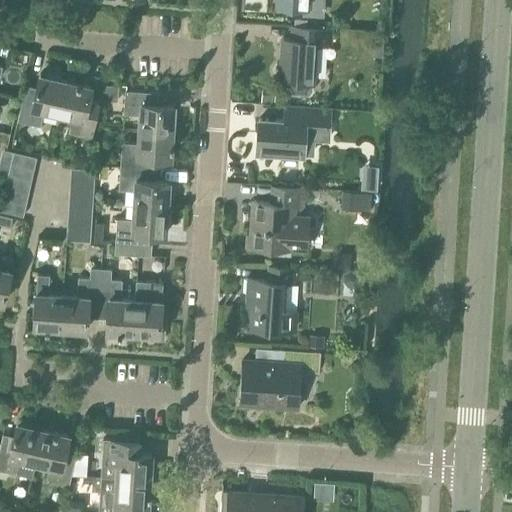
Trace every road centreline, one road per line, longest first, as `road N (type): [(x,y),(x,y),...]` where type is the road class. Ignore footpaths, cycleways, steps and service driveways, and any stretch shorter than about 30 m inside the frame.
road 1 (tertiary): [(467,468),(497,0)]
road 2 (residential): [(197,397),(218,50)]
road 3 (residential): [(467,468),(192,450)]
road 4 (residential): [(197,397),(91,389),(92,373),(18,368)]
road 5 (residential): [(218,50),(40,37)]
